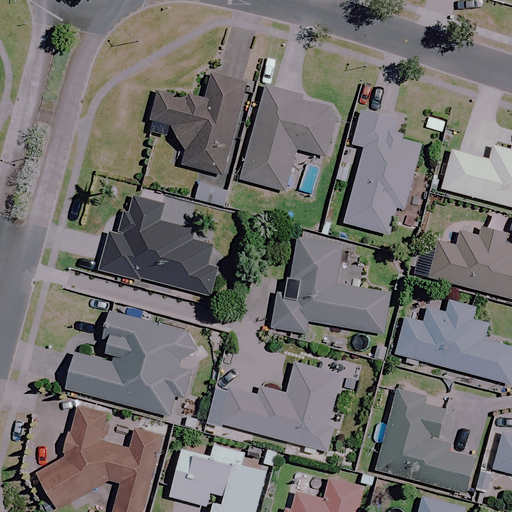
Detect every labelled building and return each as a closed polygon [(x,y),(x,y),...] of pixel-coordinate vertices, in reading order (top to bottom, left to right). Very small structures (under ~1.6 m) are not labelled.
[(170,126),(185,154),(182,165),(222,176),(246,85),(210,75),(203,103),(159,91),(151,121),(170,126)] [(301,97),(265,88),(241,181),(285,193),(296,150),(325,158),(337,111),(300,102),(301,97)] [(397,122),(361,113),(352,145),(364,148),(344,225),(389,237),(396,209),(403,211),(421,145),(392,138),(397,122)] [(461,138),(458,153),(451,151),(441,190),(511,208),(511,151),(494,147),(461,138)] [(129,210),(126,210),(119,234),(111,231),(99,271),(138,282),(139,279),(211,299),(219,269),(207,266),(212,246),(190,240),(192,231),(158,222),(163,206),(132,198),(129,210)] [(505,235),(480,229),(478,237),(457,232),(454,244),(437,240),(428,278),(511,300),(511,246),(506,242),(505,235)] [(341,249),(294,240),(284,300),(276,299),(270,328),(306,334),(308,322),(382,335),(389,295),(334,285),(341,249)] [(475,308),(449,301),(445,314),(426,309),(422,324),(405,319),(395,356),(417,362),(445,370),(510,387),(511,377),(511,348),(483,341),(488,325),(472,321),(475,308)] [(182,352),(192,355),(197,338),(116,315),(103,361),(78,354),(68,390),(169,418),(175,397),(183,399),(191,371),(178,367),(182,352)] [(340,376),(293,364),(285,394),(260,387),(258,396),(217,385),(207,423),(329,455),(336,428),(327,425),(340,376)] [(428,399),(397,390),(375,469),(464,494),(474,459),(449,452),(450,447),(439,444),(448,411),(426,405),(428,399)] [(108,416),(77,408),(65,457),(36,474),(57,509),(109,482),(119,484),(111,511),(142,511),(162,437),(133,429),(127,450),(100,442),(108,416)] [(511,434),(503,432),(494,470),(511,474),(511,434)] [(245,454),(212,446),(211,450),(189,444),(187,450),(183,449),(170,498),(206,507),(210,493),(224,497),(222,506),(214,504),(211,511),(255,511),(267,468),(243,462),(245,454)] [(356,511),(362,489),(327,481),(322,501),(296,494),(292,511),(284,510),(283,511),(356,511)] [(463,511),(464,509),(421,497),(417,511),(463,511)]
